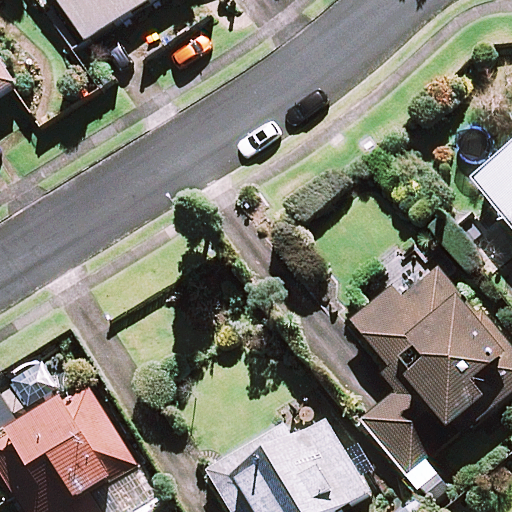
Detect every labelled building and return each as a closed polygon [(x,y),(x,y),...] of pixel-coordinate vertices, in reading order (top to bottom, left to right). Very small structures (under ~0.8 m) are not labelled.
[(61,0),(97,48),(161,0),(61,0)] [(0,103),(17,92),(0,66),(0,103)] [(511,158),(479,187),(511,225),(511,158)] [(364,423),(424,492),(441,478),(433,468),(492,416),(511,399),(511,344),(446,268),(408,302),(398,290),(357,325),(408,384),(364,423)] [(139,470),(93,393),(0,448),(0,468),(26,511),(101,511),(93,498),(139,470)] [(349,453),(322,408),(211,474),(233,511),(339,511),(370,494),(361,479),(377,469),(363,445),(349,453)]
